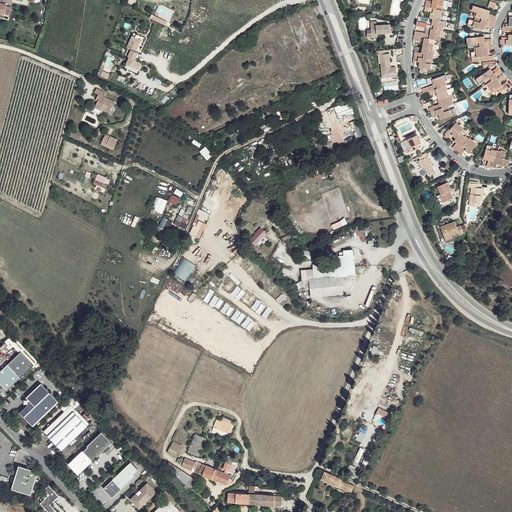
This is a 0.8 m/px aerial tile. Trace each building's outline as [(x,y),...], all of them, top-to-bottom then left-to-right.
[(425,7),(443,10),(444,6),(448,6),(449,1),(443,0),(433,0),(433,4),(426,2),(425,7)] [(475,16),(494,22),(495,18),(489,15),(489,13),(490,11),(474,6),(472,10),(475,11),(474,16),(475,16)] [(442,15),(443,10),(425,7),(425,11),(431,12),(430,18),(433,19),(443,21),(444,15),(442,15)] [(153,19),(164,24),(166,21),(154,15),(153,19)] [(492,26),(494,22),(475,16),(474,20),(470,19),(468,24),(484,29),(485,27),(486,24),(492,26)] [(446,27),(447,21),(443,21),(433,19),(431,29),(443,31),(444,27),(446,27)] [(376,28),(370,28),(371,37),(376,37),(376,34),(390,33),(390,24),(376,24),(376,28)] [(444,36),(445,31),(443,31),(431,29),(430,34),(415,31),(414,36),(421,37),(425,37),(435,40),(440,40),(441,36),(444,36)] [(511,34),(509,34),(509,37),(509,40),(502,40),(502,44),(511,44),(511,34)] [(141,40),(132,36),(127,47),(131,49),(128,56),(130,57),(126,63),(133,67),(136,60),(135,59),(138,52),(136,51),(141,40)] [(475,47),(492,45),(492,41),(485,41),(485,39),(484,36),(468,38),(468,43),(473,43),(473,47),(475,47)] [(435,44),(435,40),(425,37),(423,48),(437,50),(438,45),(435,44)] [(493,50),(492,45),(475,47),(475,51),(471,52),(472,57),(480,56),(481,61),(490,60),(488,50),(490,50),(493,50)] [(436,55),(437,50),(423,48),(421,53),(415,52),(414,56),(433,60),(434,55),(436,55)] [(384,54),(384,50),(376,50),(376,55),(379,55),(381,73),(386,72),(386,74),(390,74),(390,77),(396,76),(395,67),(390,67),(388,67),(388,65),(390,65),(389,53),(384,54)] [(432,64),(433,60),(414,56),(413,60),(415,61),(420,62),(419,67),(436,70),(437,65),(432,64)] [(497,77),(502,73),(499,70),(494,73),(491,69),(477,79),(480,83),(484,80),(486,84),(497,77)] [(447,85),(444,75),(432,79),(434,85),(423,88),(424,93),(429,91),(447,85)] [(506,87),(508,86),(505,83),(502,85),(497,77),(486,84),(485,85),(488,88),(485,90),(489,95),(498,88),(500,92),(506,87)] [(452,94),(452,93),(451,89),(448,89),(447,85),(429,91),(431,95),(437,93),(439,98),(452,94)] [(97,104),(103,107),(111,111),(116,100),(104,95),(106,91),(103,90),(102,93),(100,92),(98,96),(100,98),(99,100),(97,104)] [(454,99),(452,94),(439,98),(438,99),(439,104),(430,107),(431,112),(449,105),(454,104),(453,100),(454,99)] [(451,110),(449,105),(431,112),(432,116),(439,114),(441,119),(457,113),(455,108),(451,110)] [(463,130),(465,127),(461,124),(460,125),(456,122),(451,129),(446,134),(444,137),(447,140),(452,135),(456,138),(463,130)] [(457,152),(469,138),(466,136),(468,133),(463,130),(456,138),(454,140),(457,143),(458,144),(454,149),(457,152)] [(118,140),(106,134),(101,142),(114,148),(118,140)] [(418,135),(409,139),(413,147),(414,150),(422,146),(421,143),(422,142),(418,135)] [(473,140),(470,137),(469,138),(457,152),(461,155),(462,154),(465,150),(469,154),(478,143),(474,139),(473,140)] [(492,167),(496,151),(492,149),(492,147),(488,145),(483,159),(489,161),(487,167),(491,168),(492,167)] [(205,146),(199,151),(207,160),(213,155),(205,146)] [(500,152),(496,151),(492,167),(496,168),(497,164),(506,167),(508,160),(504,159),(506,152),(501,150),(500,152)] [(434,173),(425,153),(417,156),(419,161),(423,168),(427,177),(434,173)] [(94,184),(104,186),(106,176),(97,174),(94,184)] [(474,203),(479,204),(480,195),(481,195),(482,188),(476,187),(477,183),(469,182),(468,187),(471,187),(469,201),(475,202),(474,203)] [(449,192),(451,191),(447,183),(434,189),(437,196),(435,198),(439,205),(452,199),(450,194),(449,192)] [(202,216),(197,214),(192,234),(201,238),(208,225),(200,221),(202,216)] [(163,228),(167,219),(163,217),(159,226),(163,228)] [(174,223),(181,227),(183,222),(176,218),(174,223)] [(442,236),(448,233),(455,230),(456,231),(460,230),(456,221),(453,223),(451,218),(437,225),(442,236)] [(461,219),(456,221),(460,230),(465,227),(461,219)] [(269,230),(263,224),(251,239),(256,245),(269,230)] [(329,242),(326,238),(321,242),(324,246),(329,242)] [(338,252),(328,253),(329,256),(328,256),(329,266),(324,267),(324,271),(321,272),(322,278),(355,274),(353,249),(344,251),(344,252),(339,253),(338,252)] [(311,258),(313,252),(304,250),(302,256),(311,258)] [(343,293),(341,278),(309,279),(310,297),(343,293)] [(257,309),(262,301),(253,297),(248,305),(257,309)] [(0,382),(7,390),(34,364),(21,351),(0,371),(0,382)] [(33,427),(58,402),(41,384),(26,398),(31,403),(20,413),(33,427)] [(70,405),(43,430),(62,449),(88,424),(70,405)] [(235,421),(238,413),(225,408),(222,416),(235,421)] [(98,456),(112,442),(102,432),(88,445),(89,446),(84,451),(83,450),(68,464),(79,475),(93,461),(92,460),(97,455),(98,456)] [(198,458),(206,439),(195,434),(189,450),(188,453),(198,458)] [(184,451),(186,449),(175,442),(163,463),(166,466),(168,461),(180,469),(182,466),(184,464),(181,462),(183,459),(182,459),(186,452),(184,451)] [(193,477),(180,469),(168,461),(166,466),(186,485),(189,487),(191,486),(192,487),(197,482),(192,478),(193,477)] [(132,462),(104,489),(113,498),(136,476),(134,474),(139,470),(132,462)] [(212,479),(216,469),(206,465),(198,462),(194,471),(212,479)] [(232,472),(233,469),(230,468),(231,464),(226,462),(223,469),(226,470),(225,473),(228,474),(229,471),(232,472)] [(31,470),(18,466),(12,485),(31,491),(36,475),(31,470)] [(230,478),(231,475),(228,474),(225,473),(224,472),(216,469),(212,479),(227,485),(228,485),(230,483),(228,483),(230,478)] [(340,481),(342,479),(325,471),(322,479),(329,482),(332,484),(338,486),(340,481)] [(352,493),(355,487),(345,482),(345,483),(342,488),(352,493)] [(149,484),(131,500),(140,510),(158,493),(149,484)] [(48,511),(57,511),(50,504),(58,496),(48,485),(43,490),(40,503),(48,511)] [(248,503),(249,494),(228,493),(227,502),(229,503),(229,504),(230,505),(231,506),(232,506),(240,507),(240,511),(248,511),(248,503)] [(275,495),(249,494),(248,503),(274,506),(275,504),(293,506),(294,502),(282,500),(282,497),(278,497),(278,498),(275,497),(275,495)] [(168,500),(155,511),(178,511),(179,511),(168,500)]
